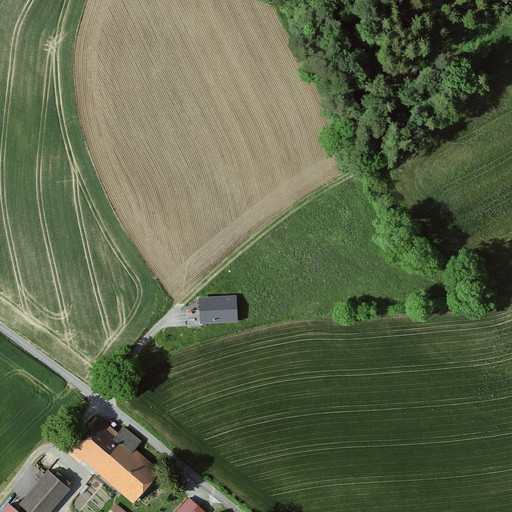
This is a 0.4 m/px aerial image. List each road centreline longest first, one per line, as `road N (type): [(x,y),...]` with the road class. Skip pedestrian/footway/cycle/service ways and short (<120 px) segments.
road 1 (track): [(384,84),(375,161),(295,206),(211,274),(141,344),(104,404),(36,453),(0,497)]
road 2 (residential): [(230,511),(0,327)]
road 3 (track): [(511,43),(453,108),(375,161)]
